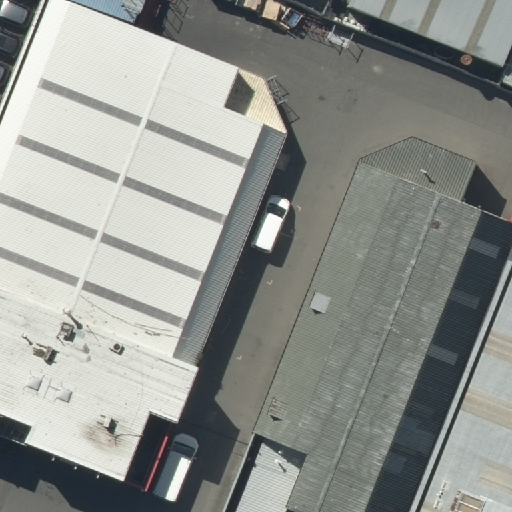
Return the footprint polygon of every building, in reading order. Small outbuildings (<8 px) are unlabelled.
[(300,54),(155,0),(31,0),(0,83),(0,395),(150,451),(300,54)] [(509,0),(437,0),(502,22),(509,0)] [(511,56),(499,89),(511,94),(511,56)] [(261,511),(418,511),(511,264),(511,214),(390,169),(261,511)] [(511,511),(511,264),(418,511),(511,511)]
